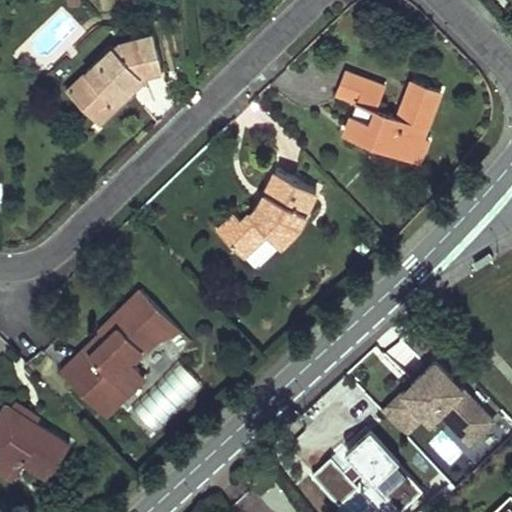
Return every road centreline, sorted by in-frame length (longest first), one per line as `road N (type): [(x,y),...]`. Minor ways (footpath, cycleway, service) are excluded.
road 1 (tertiary): [(508,167),(415,268),(150,511)]
road 2 (residential): [(0,268),(50,258),(317,0)]
road 3 (unknown): [(272,400),(314,453),(362,420)]
